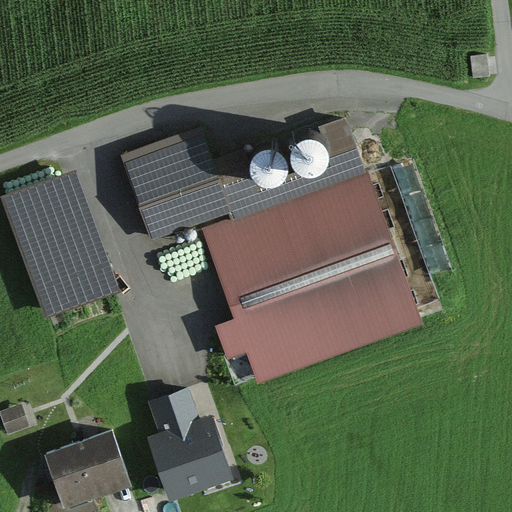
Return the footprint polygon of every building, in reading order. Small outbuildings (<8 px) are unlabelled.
[(229,213),(230,218),(203,229),(235,317),(216,324),(228,360),(248,352),(259,383),(421,320),(345,117),(318,127),(323,140),(311,132),(298,135),(291,143),(289,157),(276,148),(263,147),(253,154),(250,164),(250,174),(224,183),(202,129),(122,155),(153,239),(229,213)] [(447,272),(421,161),(399,167),(425,277),(447,272)] [(0,198),(0,199),(42,316),(118,289),(76,172),(0,198)] [(162,432),(147,437),(169,500),(233,478),(211,416),(200,420),(188,388),(151,401),(162,432)] [(0,415),(7,435),(29,428),(20,403),(0,409),(0,415)] [(110,430),(43,453),(51,476),(62,507),(129,483),(110,430)]
